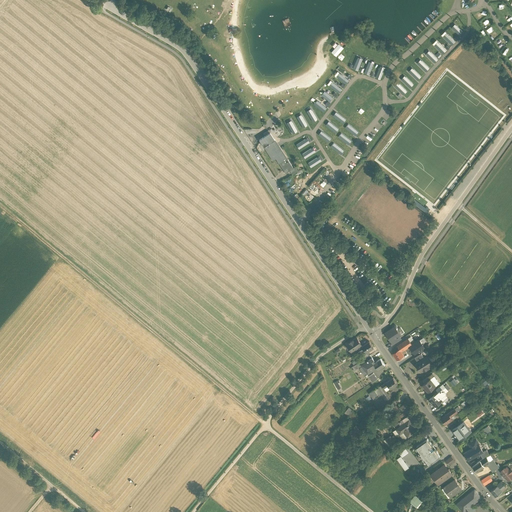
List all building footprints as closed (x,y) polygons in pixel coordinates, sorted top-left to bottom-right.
[(463,31),(455,23),(451,27),(459,35),(463,31)] [(456,41),(448,34),(444,37),(452,45),(456,41)] [(447,50),(439,42),(435,46),(443,53),(447,50)] [(338,44),(331,52),(336,56),(343,48),(338,44)] [(438,59),(430,51),(427,55),(434,62),(438,59)] [(357,59),(353,69),(358,71),(362,60),(357,59)] [(429,68),(421,60),(418,64),(426,71),(429,68)] [(368,63),(364,73),(369,74),(373,64),(368,63)] [(379,67),(376,77),(381,79),(384,69),(379,67)] [(421,76),(413,69),(410,72),(418,80),(421,76)] [(337,77),(345,84),(349,80),(340,73),(337,77)] [(414,84),(406,76),(402,80),(410,88),(414,84)] [(330,86),(338,93),(342,89),(333,82),(330,86)] [(407,91),(399,83),(396,87),(403,94),(407,91)] [(321,95),(330,102),(333,97),(324,91),(321,95)] [(315,105),(324,112),(327,108),(318,101),(315,105)] [(307,112),(313,121),(317,119),(312,109),(307,112)] [(333,116),(342,122),(345,118),(336,112),(333,116)] [(297,118),(303,127),(307,124),(302,115),(297,118)] [(325,124),(334,131),(337,127),(328,120),(325,124)] [(288,124),(293,133),(298,130),(292,121),(288,124)] [(345,128),(354,134),(357,130),(348,123),(345,128)] [(318,134),(326,141),(329,137),(321,130),(318,134)] [(270,132),(259,139),(264,146),(267,144),(269,148),(272,146),(269,143),(275,139),(270,132)] [(338,137),(347,144),(350,139),(341,133),(338,137)] [(301,148),(310,142),(307,138),(298,144),(301,148)] [(289,162),(275,139),(269,143),(272,146),(269,148),(267,144),(264,146),(272,160),(276,158),(283,169),(291,164),(289,162)] [(330,147),(339,153),(342,149),(333,142),(330,147)] [(307,157),(316,151),(313,147),(304,153),(307,157)] [(313,166),(322,160),(319,156),(310,162),(313,166)] [(291,164),(283,169),(285,173),(293,168),(291,164)] [(412,201),(427,213),(430,209),(427,207),(426,208),(414,198),(412,201)] [(395,325),(393,326),(392,328),(386,332),(391,340),(392,340),(399,335),(401,334),(397,329),(398,327),(397,325),(395,325)] [(399,335),(392,340),(391,340),(390,341),(392,345),(401,338),(399,335)] [(357,336),(347,343),(353,352),(356,349),(363,345),(357,336)] [(408,337),(401,342),(405,348),(410,345),(412,343),(408,337)] [(412,343),(410,345),(412,347),(411,349),(414,350),(415,352),(421,348),(424,346),(422,343),(419,339),(412,343)] [(369,340),(363,345),(365,348),(367,351),(369,351),(374,347),(369,340)] [(399,348),(393,352),(397,359),(404,354),(402,350),(405,348),(401,342),(397,344),(399,348)] [(359,352),(363,359),(371,354),(369,351),(367,351),(365,348),(359,352)] [(421,352),(415,356),(418,361),(425,357),(421,352)] [(418,361),(417,362),(419,366),(421,370),(424,368),(425,369),(429,367),(428,365),(432,363),(429,359),(427,356),(425,357),(418,361)] [(373,357),(363,363),(366,367),(376,361),(373,357)] [(376,361),(366,367),(369,371),(377,366),(378,369),(385,365),(381,358),(376,361)] [(374,372),(369,376),(373,381),(377,378),(374,372)] [(439,382),(434,375),(431,378),(436,385),(439,382)] [(393,376),(387,380),(387,381),(382,384),(384,387),(389,384),(391,387),(398,383),(393,376)] [(425,382),(423,383),(428,391),(436,385),(431,378),(430,378),(429,378),(425,382)] [(443,383),(436,388),(438,391),(437,392),(442,399),(443,399),(448,395),(445,391),(448,389),(443,383)] [(382,384),(377,387),(386,400),(391,397),(384,387),(382,384)] [(375,389),(370,392),(374,399),(379,395),(375,389)] [(437,392),(429,398),(432,401),(435,404),(442,399),(437,392)] [(406,403),(401,406),(404,410),(406,412),(410,409),(406,403)] [(455,406),(442,416),(446,423),(453,418),(451,415),(458,410),(455,406)] [(404,410),(391,420),(399,431),(397,427),(405,421),(403,417),(407,414),(406,412),(404,410)] [(405,421),(397,427),(399,431),(400,432),(404,429),(408,435),(416,429),(412,423),(413,423),(410,418),(405,421)] [(464,420),(453,428),(460,438),(465,434),(465,433),(471,429),(464,420)] [(391,444),(399,439),(395,432),(387,437),(391,444)] [(476,437),(469,441),(472,447),(465,450),(469,458),(483,450),(480,442),(479,442),(476,437)] [(427,438),(417,445),(420,450),(419,451),(424,458),(425,457),(429,462),(439,455),(438,452),(435,447),(434,448),(432,445),(433,445),(430,440),(429,440),(427,438)] [(406,446),(400,451),(403,455),(409,451),(406,446)] [(402,454),(397,457),(405,469),(410,466),(402,454)] [(451,463),(456,459),(452,454),(446,458),(451,463)] [(487,455),(481,459),(484,464),(487,462),(490,460),(487,455)] [(496,464),(492,458),(490,460),(487,462),(493,470),(500,465),(498,462),(496,464)] [(476,462),(473,464),(477,470),(484,464),(481,459),(476,462)] [(445,463),(432,472),(435,477),(437,476),(441,480),(452,472),(449,468),(449,467),(448,467),(445,463)] [(509,468),(507,465),(501,470),(509,478),(511,475),(511,471),(511,470),(511,467),(511,466),(509,468)] [(489,474),(482,478),(486,483),(492,479),(489,474)] [(455,477),(444,485),(451,494),(461,487),(455,477)] [(501,479),(497,483),(498,483),(503,489),(507,485),(501,479)] [(497,483),(491,489),(496,494),(503,489),(498,483),(497,483)] [(475,487),(457,502),(465,511),(470,511),(473,509),(469,505),(482,495),(475,487)] [(417,493),(410,499),(417,506),(423,499),(417,493)]
